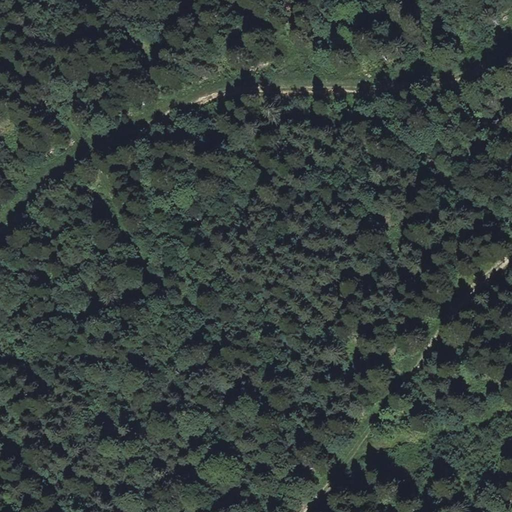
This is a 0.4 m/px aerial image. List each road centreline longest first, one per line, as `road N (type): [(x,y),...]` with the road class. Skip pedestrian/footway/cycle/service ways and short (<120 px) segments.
road 1 (track): [(0,217),(32,175),(135,114),(184,95),(220,85),(456,67),(488,55),(511,29)]
road 2 (track): [(511,249),(478,281),(305,511)]
